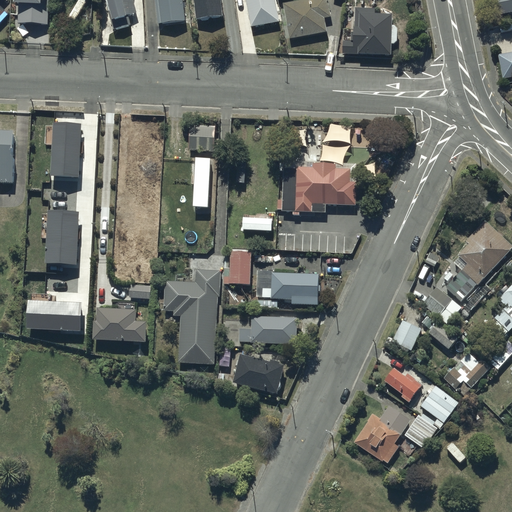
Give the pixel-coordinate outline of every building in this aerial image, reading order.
[(13,0),(13,2),(19,2),(18,23),(48,24),(48,0),(13,0)] [(106,0),(106,4),(115,33),(132,28),(129,18),(138,15),(133,0),(106,0)] [(187,24),(183,0),(160,0),(164,27),(187,24)] [(195,0),(198,22),(225,20),(222,0),(195,0)] [(246,0),(253,29),(280,24),(275,0),(246,0)] [(327,0),(294,0),(283,2),(290,38),(327,31),(324,17),(331,15),(327,0)] [(377,17),(377,11),(356,11),(356,31),(344,31),(344,56),(360,56),(360,58),(393,58),(393,47),(396,47),(399,44),(399,32),(396,29),(394,29),(394,18),(377,17)] [(511,56),(500,59),(504,83),(511,81),(511,56)] [(82,124),(53,122),(50,175),(79,176),(82,124)] [(215,128),(190,127),(189,153),(214,154),(215,128)] [(0,185),(15,186),(17,161),(14,161),(15,134),(0,133),(0,185)] [(210,158),(196,157),(193,206),(208,207),(210,158)] [(160,199),(161,158),(149,158),(149,165),(140,164),(140,166),(127,166),(127,203),(143,203),(143,198),(160,199)] [(286,163),(283,212),(294,213),(294,216),(300,216),(300,213),(326,214),(326,204),(355,206),(356,183),(356,166),(336,165),(336,168),(314,167),(315,164),(286,163)] [(50,211),(47,265),(78,267),(81,213),(50,211)] [(274,215),(263,213),(261,226),(272,227),(274,215)] [(158,219),(147,218),(147,253),(158,253),(158,219)] [(480,289),(511,253),(511,246),(486,223),(467,245),(470,248),(459,259),(469,268),(464,274),(480,289)] [(135,257),(136,229),(116,228),(115,256),(135,257)] [(250,289),(251,256),(230,255),(229,288),(250,289)] [(197,285),(168,283),(167,314),(183,315),(181,366),(216,367),(220,274),(197,273),(197,285)] [(317,279),(271,278),(271,303),(317,304),(317,279)] [(472,312),(491,291),(486,286),(464,310),(469,315),(472,312)] [(152,288),(131,287),(131,300),(152,301),(152,288)] [(511,334),(511,289),(500,302),(508,310),(497,321),(511,335),(511,334)] [(449,308),(453,302),(436,290),(424,306),(441,319),(449,308)] [(84,333),(86,304),(27,302),(26,330),(84,333)] [(457,314),(449,308),(441,319),(449,325),(457,314)] [(147,345),(149,311),(118,310),(118,316),(100,316),(99,343),(147,345)] [(238,324),(238,312),(223,312),(222,323),(238,324)] [(297,321),(252,321),(251,346),(296,347),(297,321)] [(421,331),(401,323),(392,344),(412,352),(421,331)] [(460,340),(439,324),(429,336),(450,352),(460,340)] [(494,369),(474,350),(445,382),(465,401),(494,369)] [(284,369),(240,359),(234,384),(234,387),(277,397),(284,369)] [(405,379),(393,371),(384,385),(411,404),(423,387),(407,376),(405,379)] [(459,406),(436,389),(421,410),(445,426),(459,406)] [(411,423),(388,408),(380,421),(371,416),(352,445),(387,467),(399,450),(395,447),(411,423)] [(439,432),(419,418),(405,439),(425,452),(439,432)]
